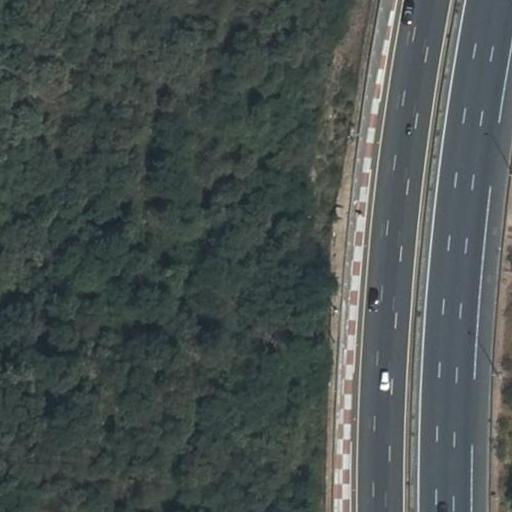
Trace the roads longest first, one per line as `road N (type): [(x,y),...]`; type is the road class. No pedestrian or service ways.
road 1 (motorway): [(424,0),(386,265),(379,511)]
road 2 (motorway): [(444,511),(459,241),(493,0)]
